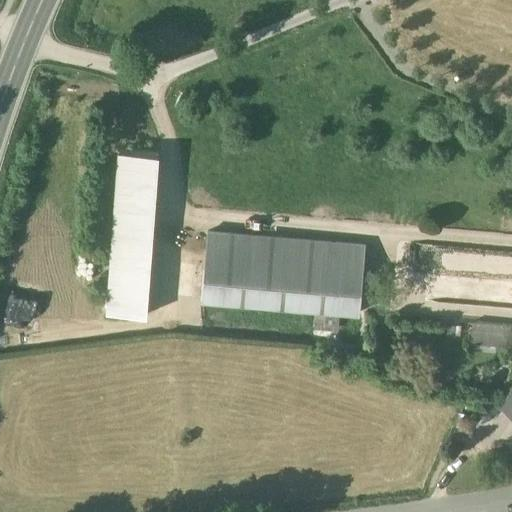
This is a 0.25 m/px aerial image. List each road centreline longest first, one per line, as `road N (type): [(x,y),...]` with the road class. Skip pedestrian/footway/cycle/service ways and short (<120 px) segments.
road 1 (track): [(349,0),(149,78)]
road 2 (track): [(149,78),(25,34)]
